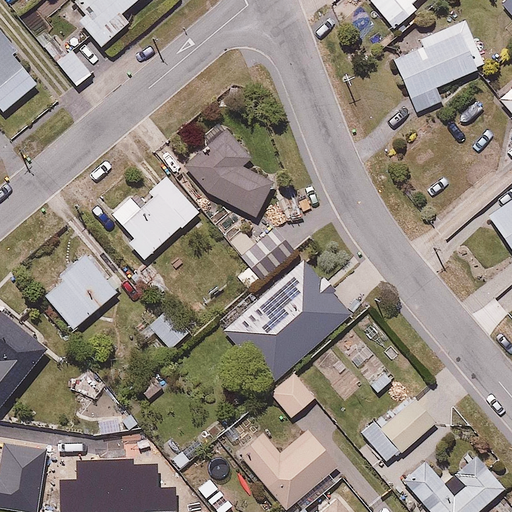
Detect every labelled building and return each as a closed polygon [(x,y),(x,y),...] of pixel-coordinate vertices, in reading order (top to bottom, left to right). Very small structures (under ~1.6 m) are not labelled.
[(76,0),(86,11),(77,19),(101,46),(132,18),(122,7),(130,0),(76,0)] [(366,0),(391,29),(418,7),(414,3),(417,0),(366,0)] [(54,64),(70,51),(40,15),(24,28),(54,64)] [(467,21),(385,53),(410,116),(438,105),(432,89),(486,68),(467,21)] [(9,50),(17,43),(0,23),(0,108),(33,80),(9,50)] [(70,51),(54,64),(74,88),(102,65),(82,41),(70,51)] [(511,79),(492,97),(511,120),(511,79)] [(252,150),(231,125),(185,163),(206,189),(258,214),(275,179),(239,162),(252,150)] [(199,210),(154,154),(132,171),(142,183),(105,213),(140,257),(199,210)] [(511,195),(483,216),(511,259),(511,195)] [(246,232),(231,245),(247,263),(261,280),(297,250),(276,225),(255,243),(246,232)] [(225,266),(206,246),(191,260),(211,280),(225,266)] [(118,288),(83,250),(62,269),(65,273),(44,292),(75,326),(118,288)] [(150,261),(134,274),(155,299),(171,286),(150,261)] [(261,280),(247,263),(231,276),(246,293),(261,280)] [(272,313),(259,324),(290,361),(330,328),(292,282),(283,290),(280,285),(261,300),(272,313)] [(19,325),(33,309),(18,296),(4,311),(0,307),(0,401),(47,350),(19,325)] [(141,310),(130,321),(148,340),(156,333),(169,347),(188,328),(166,304),(150,320),(141,310)] [(257,320),(242,304),(208,335),(223,351),(257,320)] [(131,335),(112,312),(77,341),(95,364),(131,335)] [(194,353),(182,341),(167,356),(180,368),(194,353)] [(318,396),(295,369),(269,390),(292,417),(318,396)] [(435,421),(412,392),(363,431),(386,459),(435,421)] [(146,450),(144,422),(116,424),(115,418),(88,420),(91,454),(146,450)] [(339,466),(308,428),(280,450),(264,431),(238,452),(285,509),(339,466)] [(0,504),(46,511),(73,511),(80,477),(41,471),(44,452),(56,454),(58,440),(1,431),(0,436),(0,504)] [(454,488),(427,458),(404,478),(433,511),(472,511),(504,484),(474,450),(451,469),(461,481),(454,488)] [(357,511),(340,491),(315,511),(309,511),(303,504),(294,511),(357,511)]
